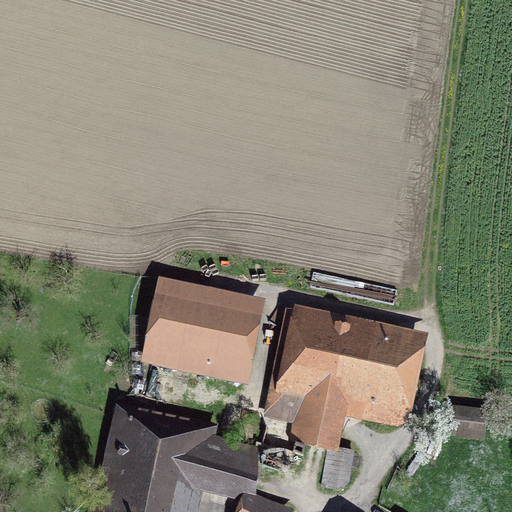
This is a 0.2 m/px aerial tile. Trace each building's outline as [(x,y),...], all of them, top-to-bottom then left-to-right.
[(253,316),(165,298),(153,357),(240,375),(253,316)] [(409,350),(289,324),(269,418),(299,424),(295,445),(306,448),(307,445),(328,449),(338,401),(395,413),(409,350)] [(150,373),(145,398),(182,406),(188,381),(150,373)] [(451,409),(433,405),(428,423),(446,427),(451,409)] [(452,408),(449,438),(486,441),(489,412),(452,408)] [(116,420),(101,486),(116,489),(110,511),(183,511),(191,481),(214,486),(213,491),(246,499),(256,452),(116,420)] [(281,511),(249,499),(243,511),(281,511)]
